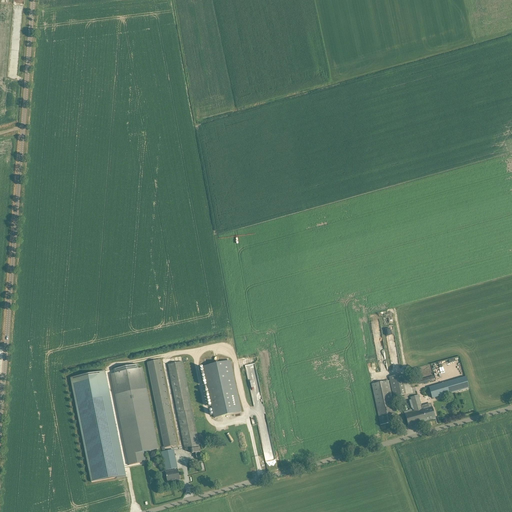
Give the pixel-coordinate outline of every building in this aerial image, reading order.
[(162,451),(165,451),(165,448),(177,446),(160,360),(147,363),(164,447),(162,448),(162,451)] [(191,450),(192,454),(195,453),(196,458),(202,457),(199,445),(201,444),(200,441),(198,441),(183,361),(168,364),(184,446),(185,451),(191,450)] [(214,418),(242,412),(230,361),(203,367),(214,418)] [(115,374),(111,374),(115,395),(129,466),(146,462),(144,452),(159,449),(158,444),(147,389),(142,368),(138,369),(138,365),(136,365),(117,369),(114,370),(115,374)] [(74,378),(71,378),(71,381),(92,482),(126,475),(106,374),(105,372),(103,372),(74,378)] [(393,397),(405,395),(401,375),(389,377),(393,397)] [(420,385),(435,381),(434,376),(418,380),(420,385)] [(466,377),(430,387),(433,397),(434,398),(470,388),(467,377),(466,377)] [(381,425),(397,422),(388,381),(372,385),(381,425)] [(422,409),(418,395),(411,397),(415,411),(405,414),(409,426),(435,418),(432,406),(422,409)] [(165,470),(178,468),(174,450),(162,453),(165,470)] [(168,482),(180,480),(178,470),(166,473),(168,482)]
